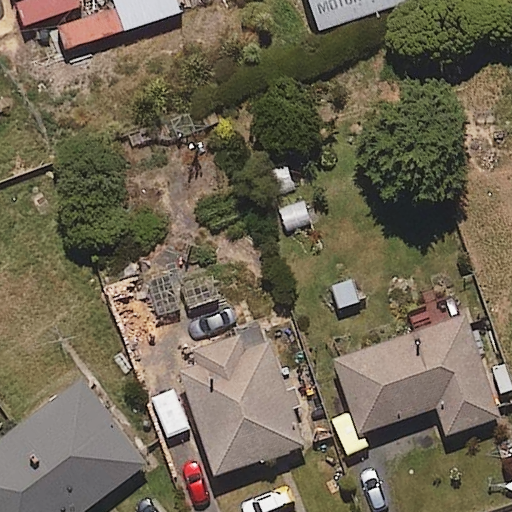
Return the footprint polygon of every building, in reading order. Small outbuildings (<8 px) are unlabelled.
[(60,44),(123,25),(180,8),(177,0),(115,0),(116,1),(53,20),(60,44)] [(221,296),(213,267),(180,276),(188,305),(221,296)] [(500,407),(459,287),(409,304),(414,320),(332,349),(358,424),(437,397),(446,426),(500,407)] [(239,325),(236,315),(197,328),(203,346),(178,354),(213,465),(304,436),(266,316),(239,325)] [(66,511),(146,454),(81,365),(0,424),(0,511),(66,511)]
